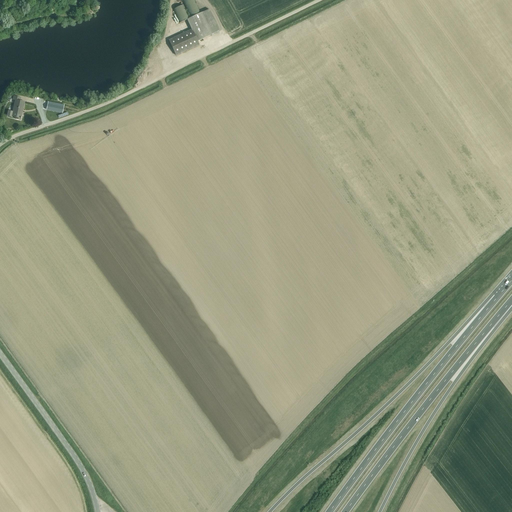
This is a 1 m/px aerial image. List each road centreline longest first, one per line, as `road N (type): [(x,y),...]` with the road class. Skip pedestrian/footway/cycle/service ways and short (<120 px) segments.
road 1 (unclassified): [(0,145),(110,102),(321,0)]
road 2 (trunk): [(497,297),(269,511)]
road 3 (trunk): [(497,297),(329,511)]
road 4 (trunk): [(345,511),(511,299)]
road 5 (trunk): [(379,511),(442,398),(511,300)]
road 6 (tertiary): [(96,511),(79,463),(0,355)]
